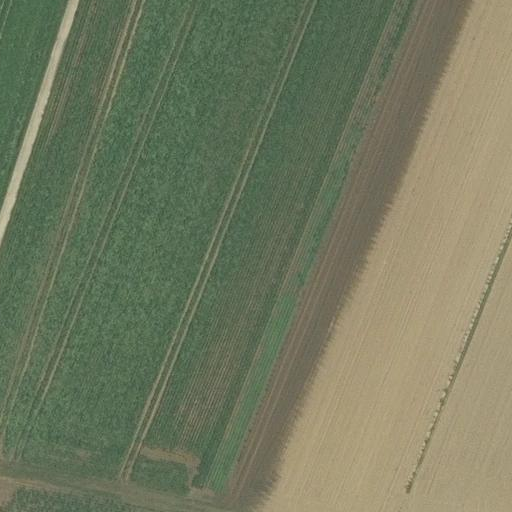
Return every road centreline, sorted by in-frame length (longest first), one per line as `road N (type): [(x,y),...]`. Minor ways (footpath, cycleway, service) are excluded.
road 1 (track): [(0,229),(73,0)]
road 2 (track): [(0,469),(192,511)]
